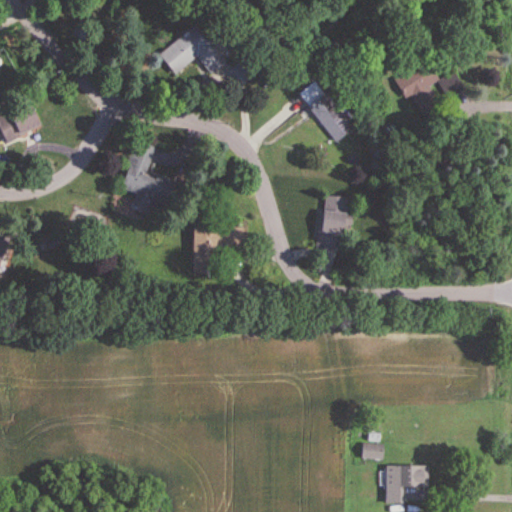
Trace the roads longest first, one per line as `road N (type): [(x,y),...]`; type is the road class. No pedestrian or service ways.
road 1 (residential): [(511,289),(329,289),(306,282),(293,269),(245,146),(227,130),(112,105)]
road 2 (residential): [(77,75),(112,105),(96,143),(80,166),(46,183),(0,187),(46,41),(77,75)]
